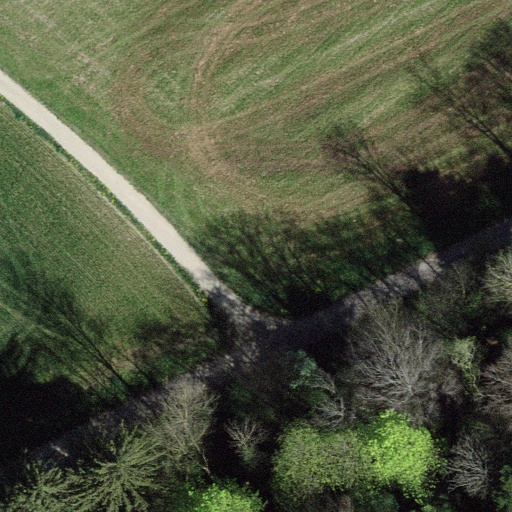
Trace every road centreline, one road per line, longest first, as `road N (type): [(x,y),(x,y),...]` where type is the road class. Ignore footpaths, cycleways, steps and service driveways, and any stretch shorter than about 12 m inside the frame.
road 1 (track): [(261,346),(0,487)]
road 2 (track): [(511,229),(261,346)]
